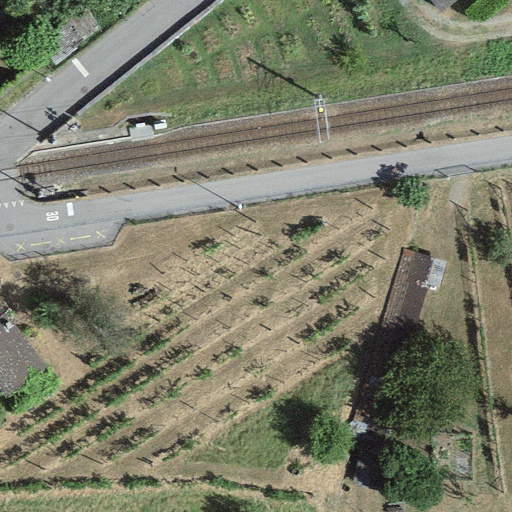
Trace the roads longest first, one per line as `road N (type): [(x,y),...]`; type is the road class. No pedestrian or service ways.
road 1 (residential): [(0,223),(511,145)]
road 2 (residential): [(0,145),(181,0)]
